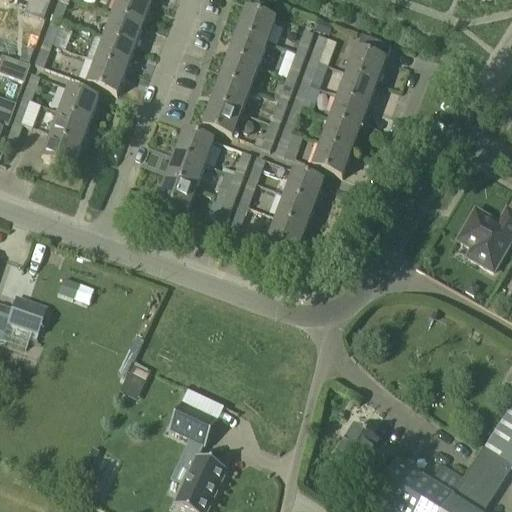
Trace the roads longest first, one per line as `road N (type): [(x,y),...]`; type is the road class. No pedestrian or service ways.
road 1 (residential): [(120,249),(222,7)]
road 2 (residential): [(323,327),(352,311),(379,278),(464,137)]
road 3 (residential): [(323,327),(120,249)]
road 4 (residential): [(293,511),(332,356),(323,327)]
road 5 (unknown): [(379,278),(511,338)]
road 6 (residential): [(120,249),(0,210)]
